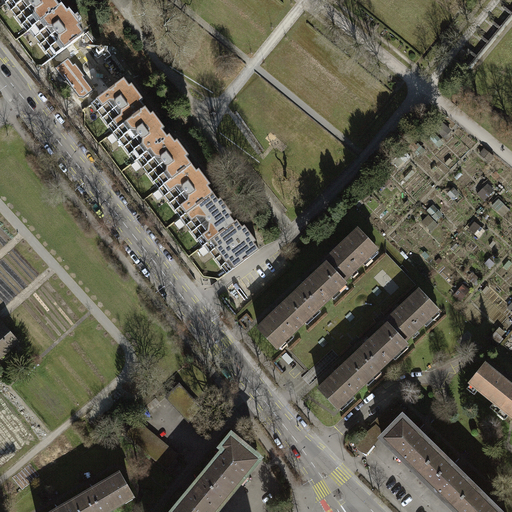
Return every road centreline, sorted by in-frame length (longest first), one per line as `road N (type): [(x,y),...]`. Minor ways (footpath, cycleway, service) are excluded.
road 1 (secondary): [(328,483),(0,70)]
road 2 (track): [(0,204),(131,358),(128,373),(0,482)]
